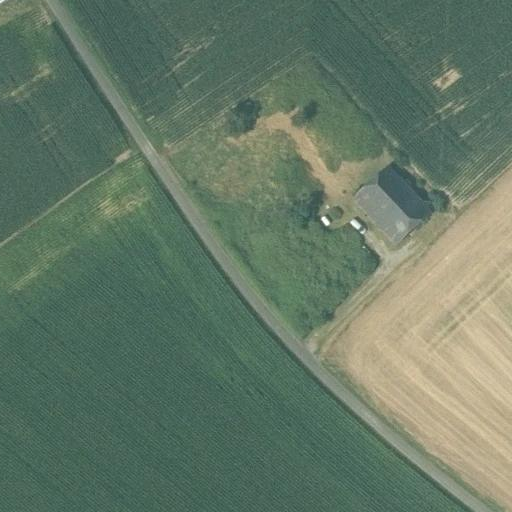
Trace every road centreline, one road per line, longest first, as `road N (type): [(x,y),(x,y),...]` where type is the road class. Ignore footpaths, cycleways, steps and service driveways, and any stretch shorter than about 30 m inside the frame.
road 1 (track): [(500,511),(285,327),(206,230),(63,0)]
road 2 (track): [(308,348),(401,257)]
